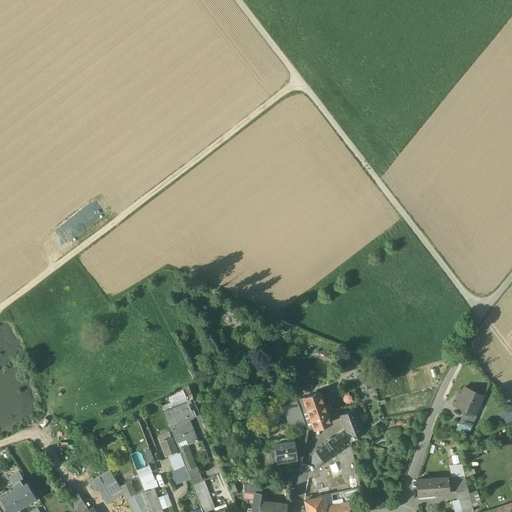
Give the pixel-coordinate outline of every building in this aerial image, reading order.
[(91,226),(122,207),(118,200),(87,219),(91,226)] [(483,396),(464,387),(456,406),(465,410),(475,414),(483,396)] [(200,414),(191,391),(181,395),(184,402),(187,401),(193,416),(193,417),(200,414)] [(319,392),(303,399),(314,428),(330,422),(319,392)] [(297,400),(281,406),(290,431),(306,425),(297,400)] [(184,402),(164,410),(177,443),(186,439),(188,444),(196,441),(188,418),(193,416),(187,401),(184,402)] [(511,408),(501,412),(505,422),(511,419),(511,408)] [(354,409),(340,414),(346,431),(350,441),(363,433),(354,409)] [(475,414),(465,410),(459,422),(471,428),(477,415),(475,414)] [(346,431),(338,435),(346,446),(350,443),(350,441),(346,431)] [(338,435),(316,451),(324,462),(335,454),(346,446),(338,435)] [(160,442),(165,456),(177,452),(173,438),(160,442)] [(294,441),(274,444),(277,462),(297,459),(294,441)] [(185,466),(187,471),(197,467),(188,444),(178,448),(185,466)] [(450,459),(458,457),(456,450),(449,451),(450,459)] [(174,471),(185,466),(180,453),(168,457),(174,471)] [(136,470),(139,477),(151,473),(149,466),(136,470)] [(187,471),(185,466),(174,471),(169,472),(174,485),(190,479),(187,471)] [(187,471),(193,485),(202,481),(197,467),(187,471)] [(151,473),(139,477),(142,484),(154,479),(151,473)] [(95,484),(105,479),(102,474),(92,480),(95,484)] [(289,476),(278,474),(277,482),(284,483),(289,483),(289,476)] [(464,476),(447,478),(448,492),(453,492),(453,491),(455,491),(468,489),(464,476)] [(114,477),(97,487),(107,504),(124,494),(114,477)] [(447,477),(416,479),(418,499),(433,497),(432,493),(448,492),(447,478),(447,477)] [(154,479),(142,484),(144,491),(149,489),(158,486),(155,479),(154,479)] [(20,480),(12,485),(16,492),(2,501),(8,511),(12,511),(35,498),(28,486),(25,487),(20,480)] [(120,486),(126,497),(136,493),(130,481),(120,486)] [(202,481),(193,485),(198,498),(200,504),(211,500),(204,481),(202,481)] [(246,486),(244,498),(254,499),(254,492),(266,494),(267,489),(246,486)] [(149,489),(144,491),(149,503),(158,502),(155,496),(152,497),(149,489)] [(468,489),(455,491),(457,500),(462,499),(470,498),(469,493),(468,489)] [(477,491),(469,493),(470,498),(472,507),(480,504),(477,491)] [(266,494),(254,492),(254,499),(251,511),(263,511),(265,501),(266,494)] [(74,511),(83,511),(88,510),(77,494),(66,499),(74,511)] [(141,511),(133,496),(126,499),(132,511),(141,511)] [(322,497),(304,500),(306,511),(325,511),(324,509),(322,497)] [(470,498),(462,499),(464,509),(465,511),(470,511),(473,511),(472,507),(470,498)] [(211,500),(200,504),(202,510),(202,511),(214,511),(215,511),(211,500)] [(285,511),(287,504),(265,501),(263,511),(285,511)] [(162,511),(160,509),(158,502),(149,503),(152,511),(162,511)] [(511,511),(511,503),(486,511),(511,511)]
